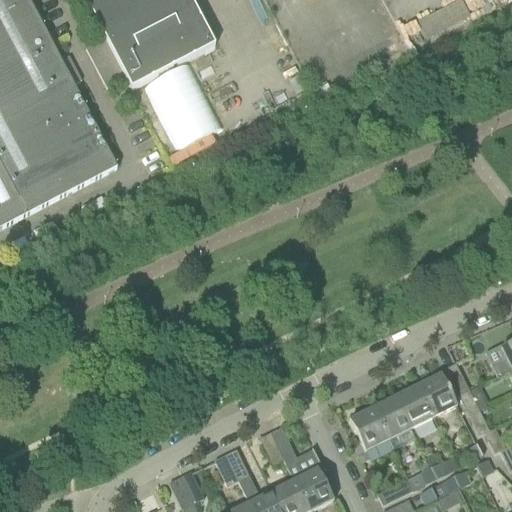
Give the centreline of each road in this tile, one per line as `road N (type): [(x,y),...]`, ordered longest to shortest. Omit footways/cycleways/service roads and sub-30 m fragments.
road 1 (unknown): [(49,0),(116,125),(124,157),(119,173),(0,237)]
road 2 (residential): [(97,511),(113,490),(298,395)]
road 3 (residential): [(298,395),(511,298)]
road 4 (residential): [(354,511),(298,395)]
